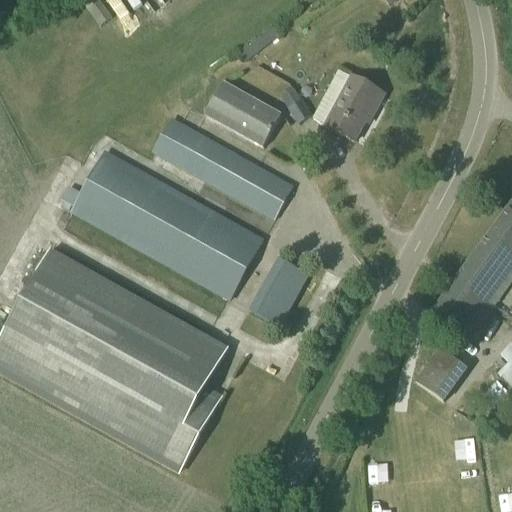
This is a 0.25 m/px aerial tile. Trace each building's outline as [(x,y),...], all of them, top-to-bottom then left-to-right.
[(112,21),(98,0),(84,10),(98,30),(112,21)] [(144,0),(157,18),(181,0),(144,0)] [(384,97),(366,88),(352,80),(326,130),(354,145),(370,113),(374,115),(384,97)] [(282,121),(223,87),(204,118),(263,153),(282,121)] [(298,88),(286,95),(302,123),(314,117),(298,88)] [(293,190),(199,138),(170,121),(152,153),(181,170),(274,223),(293,190)] [(72,216),(204,289),(230,303),(262,244),(105,156),(72,216)] [(511,204),(451,289),(433,313),(470,341),(511,283),(511,204)] [(225,351),(50,253),(0,343),(0,377),(178,476),(213,413),(196,403),(225,351)] [(278,330),(301,289),(308,278),(280,262),(251,315),(278,330)] [(511,346),(502,357),(511,367),(511,370),(503,380),(511,389),(511,346)] [(440,348),(418,383),(450,404),(473,369),(440,348)] [(469,463),(477,463),(476,439),(457,439),(457,455),(468,455),(469,463)] [(511,476),(511,454),(506,452),(498,471),(511,476)] [(459,497),(459,511),(482,511),(482,495),(459,497)]
